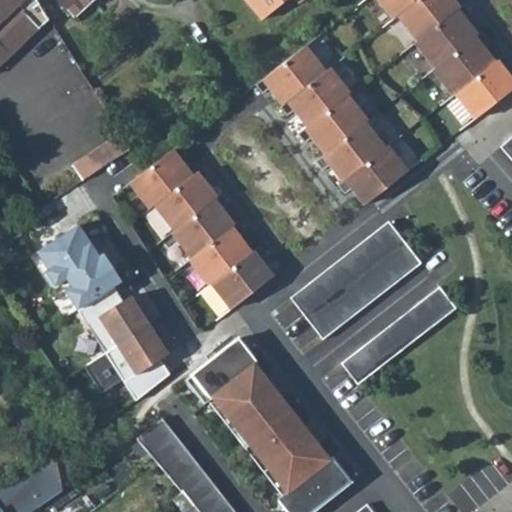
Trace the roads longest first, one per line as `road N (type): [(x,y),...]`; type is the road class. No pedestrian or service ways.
road 1 (residential): [(250,311),(195,353),(90,185)]
road 2 (residential): [(404,511),(250,311)]
road 3 (residential): [(250,311),(377,211)]
